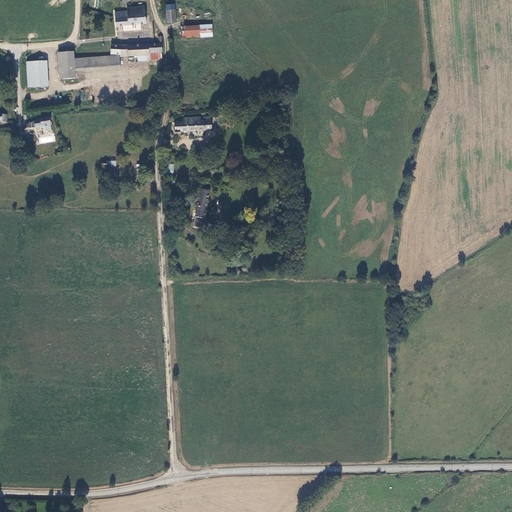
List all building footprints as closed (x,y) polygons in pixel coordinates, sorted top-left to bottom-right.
[(145,16),(144,6),(126,8),(127,11),(117,12),(117,17),(111,18),(112,22),(115,22),(115,25),(150,22),(149,15),(145,16)] [(176,21),(175,9),(166,10),(168,22),(176,21)] [(181,26),(182,38),(212,36),(211,25),(181,26)] [(158,44),(127,46),(127,56),(127,62),(137,62),(137,61),(137,56),(147,56),(147,53),(160,53),(162,53),(162,45),(163,45),(162,36),(158,36),(158,44)] [(118,54),(118,46),(110,45),(109,53),(118,54)] [(118,56),(127,56),(127,46),(118,46),(118,54),(118,56)] [(59,53),(60,79),(74,77),(72,52),(59,53)] [(73,59),(74,68),(118,64),(117,55),(73,59)] [(43,61),(25,62),(26,88),(44,86),(43,61)] [(26,127),(51,125),(50,117),(41,118),(41,119),(34,120),(27,123),(26,127)] [(176,132),(211,130),(211,121),(200,121),(200,118),(184,119),(184,122),(175,122),(176,132)] [(109,176),(110,164),(101,164),(100,176),(109,176)] [(205,218),(209,190),(198,189),(193,216),(192,226),(216,231),(218,221),(205,218)] [(284,228),(284,238),(288,238),(288,239),(292,239),(292,228),(284,228)]
